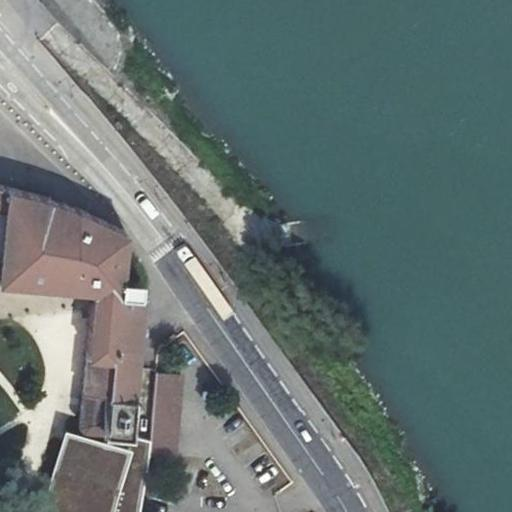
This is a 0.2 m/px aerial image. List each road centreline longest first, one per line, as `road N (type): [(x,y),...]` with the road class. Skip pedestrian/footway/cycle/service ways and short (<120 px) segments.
road 1 (primary): [(355,511),(169,241),(0,37)]
road 2 (primary): [(0,87),(139,234),(335,511)]
